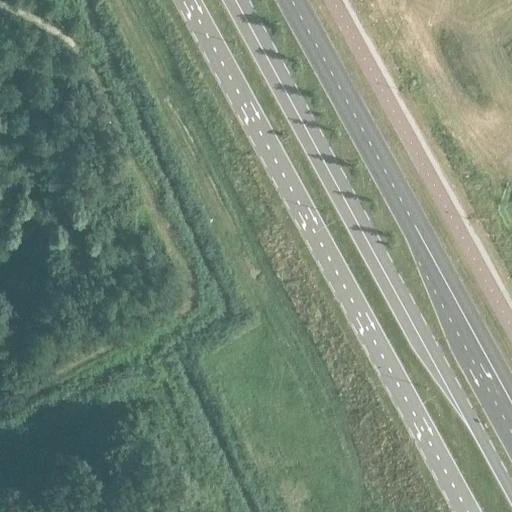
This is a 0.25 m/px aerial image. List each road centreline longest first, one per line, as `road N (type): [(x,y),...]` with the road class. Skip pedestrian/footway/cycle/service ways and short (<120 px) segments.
road 1 (tertiary): [(186,0),(472,511)]
road 2 (tertiary): [(511,495),(236,0)]
